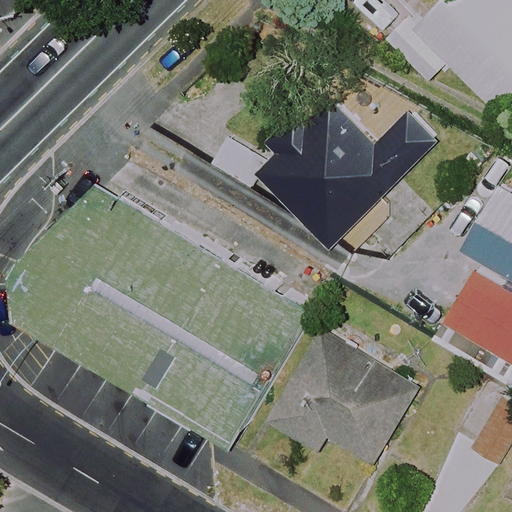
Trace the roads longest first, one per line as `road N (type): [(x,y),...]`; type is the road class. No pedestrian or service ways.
road 1 (secondary): [(0,132),(135,0)]
road 2 (residential): [(150,511),(0,422)]
